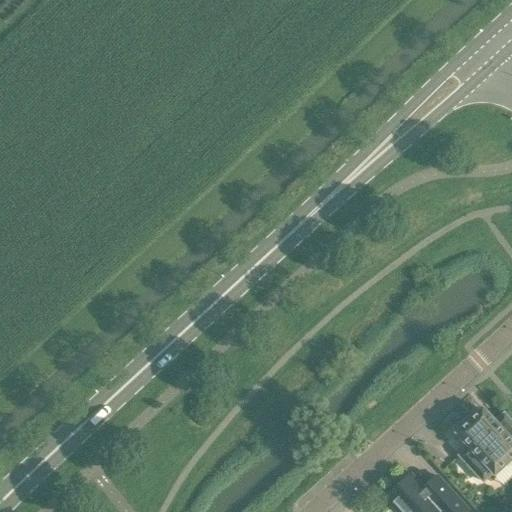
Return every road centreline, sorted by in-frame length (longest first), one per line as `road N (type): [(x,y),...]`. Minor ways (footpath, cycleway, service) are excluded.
road 1 (primary): [(0,504),(497,56)]
road 2 (residential): [(312,511),(511,325)]
